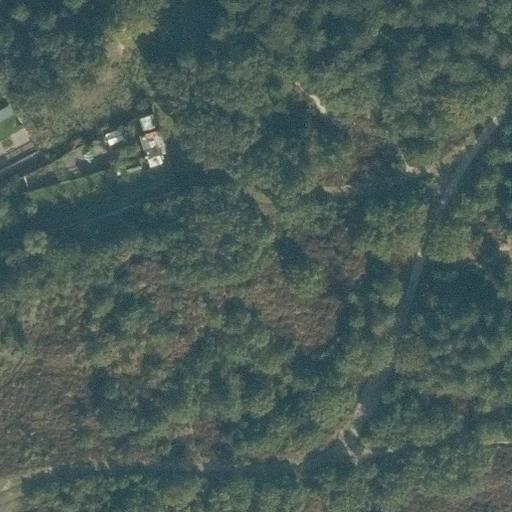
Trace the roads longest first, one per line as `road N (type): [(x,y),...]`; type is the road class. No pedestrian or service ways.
road 1 (track): [(346,449),(449,192),(511,104)]
road 2 (track): [(0,488),(79,469),(266,472),(346,449)]
road 3 (track): [(475,146),(421,174),(360,190),(291,189),(191,155),(176,159)]
